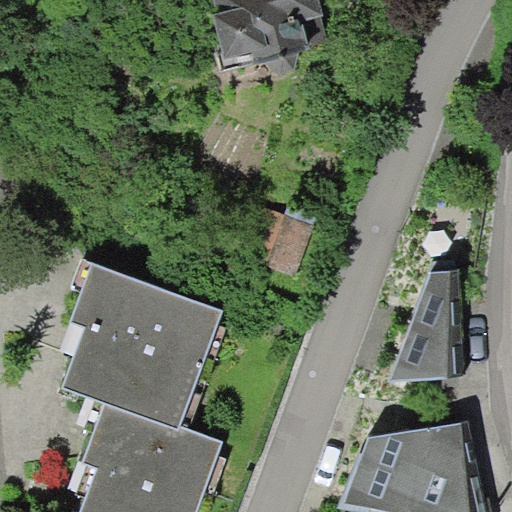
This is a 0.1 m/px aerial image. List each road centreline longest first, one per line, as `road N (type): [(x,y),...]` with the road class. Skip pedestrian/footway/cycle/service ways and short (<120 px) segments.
road 1 (residential): [(265,511),(466,0)]
road 2 (residential): [(511,405),(495,335),(511,147)]
